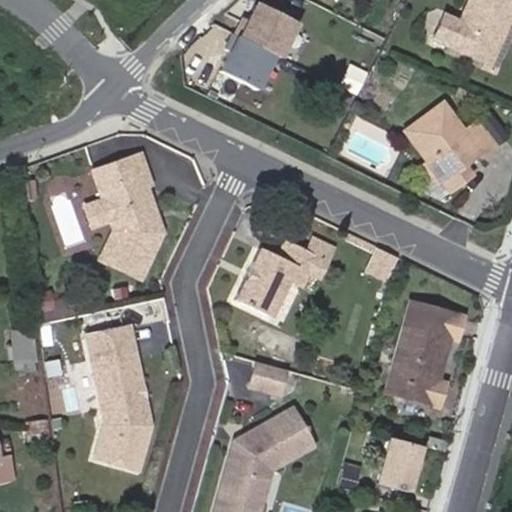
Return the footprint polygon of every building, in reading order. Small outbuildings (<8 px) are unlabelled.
[(434,42),(452,50),(486,66),(496,44),(495,39),(499,32),(511,28),(511,0),(475,0),(463,26),(445,18),(434,42)] [(278,59),(295,26),(257,7),(248,26),(243,23),(236,38),(274,57),(278,59)] [(256,92),(274,57),(236,38),(233,36),(215,71),(256,92)] [(460,171),(464,167),(478,157),(481,161),(494,152),(490,146),(501,136),(488,118),(476,128),(464,137),(442,108),(405,136),(428,167),(441,183),(450,196),(468,182),(460,171)] [(501,136),(490,146),(494,152),(506,143),(501,136)] [(137,156),(91,173),(101,201),(108,221),(112,230),(98,260),(138,279),(160,231),(143,187),(148,185),(137,156)] [(441,183),(428,167),(422,171),(434,188),(441,183)] [(473,178),(464,167),(460,171),(468,182),(473,178)] [(101,201),(82,207),(89,226),(108,221),(101,201)] [(313,238),(306,251),(316,256),(306,274),(318,280),(333,248),(313,238)] [(258,249),(232,300),(269,318),(288,281),(295,267),(306,274),(316,256),(306,251),(285,241),(276,258),(258,249)] [(388,284),(399,258),(375,249),(364,274),(388,284)] [(407,274),(424,281),(426,271),(410,265),(407,274)] [(306,274),(295,267),(288,281),(300,287),(306,274)] [(78,289),(40,293),(43,320),(81,316),(78,289)] [(437,407),(443,384),(434,381),(446,337),(455,339),(461,316),(408,302),(384,392),(437,407)] [(125,328),(85,337),(105,435),(150,426),(136,358),(131,359),(125,328)] [(10,332),(13,362),(33,361),(30,330),(10,332)] [(246,389),(282,400),(290,372),(254,361),(246,389)] [(232,443),(213,511),(235,511),(238,503),(258,509),(270,467),(309,445),(289,411),(232,443)] [(44,421),(27,423),(30,443),(47,441),(44,421)] [(150,426),(105,435),(98,460),(137,471),(150,426)] [(428,437),(425,446),(444,451),(445,442),(428,437)] [(376,487),(419,494),(427,447),(384,440),(376,487)] [(0,480),(11,478),(7,457),(0,459),(0,480)] [(356,491),(363,467),(344,462),(337,486),(356,491)] [(238,503),(235,511),(256,511),(258,509),(238,503)]
